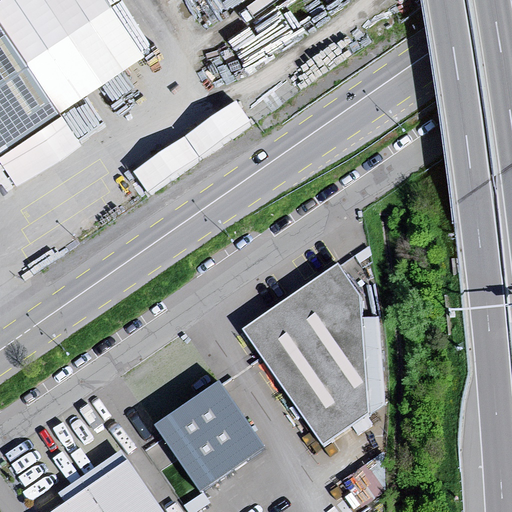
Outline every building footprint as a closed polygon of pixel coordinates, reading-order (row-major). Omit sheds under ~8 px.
[(0,31),(0,146),(53,111),(0,31)] [(134,165),(151,191),(257,121),(240,95),(134,165)] [(338,271),(243,336),(325,451),(385,407),(381,322),(362,323),(360,304),(338,271)] [(217,380),(156,423),(203,489),(264,446),(217,380)] [(164,511),(127,458),(48,511),(164,511)]
